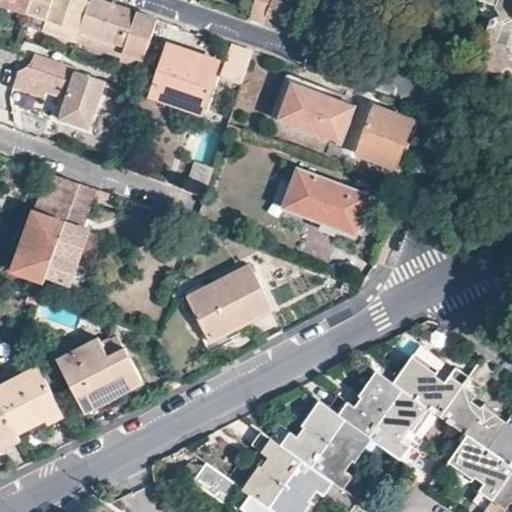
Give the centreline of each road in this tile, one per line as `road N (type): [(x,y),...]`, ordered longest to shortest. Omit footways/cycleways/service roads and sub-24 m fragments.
road 1 (residential): [(416,296),(409,266),(455,106),(445,94),(161,0)]
road 2 (residential): [(118,454),(416,296)]
road 3 (residential): [(189,200),(0,133)]
road 4 (residential): [(0,511),(118,454)]
